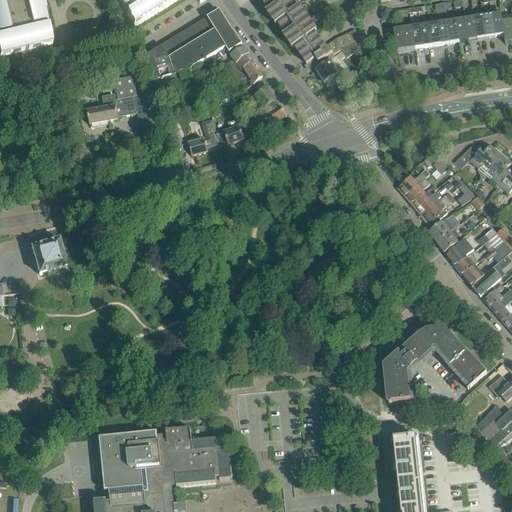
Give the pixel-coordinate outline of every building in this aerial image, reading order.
[(41,48),(52,45),(48,29),(47,29),(46,25),(47,25),(46,24),(50,23),(47,14),(44,14),(41,3),(45,2),(44,0),(117,0),(124,10),(125,9),(128,14),(126,15),(133,26),(175,0),(0,0),(0,57),(11,55),(12,58),(19,57),(18,54),(21,53),(22,56),(31,53),(30,51),(34,50),(35,53),(41,51),(41,48)] [(380,0),(381,4),(392,1),(391,0),(264,0),(267,4),(265,6),(269,12),(267,13),(276,26),(278,24),(285,35),(283,37),(292,49),(294,48),(301,57),(307,65),(309,64),(312,68),(313,67),(319,63),(320,65),(340,50),(357,43),(351,33),(337,40),(329,45),(331,49),(330,50),(331,52),(329,54),(324,47),(321,42),(317,37),(315,33),(317,32),(300,7),(297,9),(291,0),(380,0)] [(446,13),(445,4),(436,6),(438,15),(446,13)] [(486,39),(496,38),(492,16),(491,10),(482,12),(483,18),(486,39)] [(474,19),(473,13),(464,14),(465,20),(469,42),(478,41),(474,19)] [(227,55),(243,46),(242,44),(241,44),(231,30),(224,18),(224,17),(214,15),(142,59),(150,78),(159,97),(194,86),(192,79),(189,71),(189,70),(224,49),(227,55)] [(505,37),(502,22),(501,15),(492,16),(496,38),(505,37)] [(483,18),(474,19),(478,41),(486,39),(483,18)] [(469,42),(465,20),(456,22),(460,43),(469,42)] [(511,43),(511,21),(502,22),(505,37),(505,44),(511,43)] [(460,43),(456,22),(448,23),(451,45),(460,43)] [(451,45),(448,23),(439,24),(442,46),(451,45)] [(442,46),(439,24),(430,26),(433,47),(442,46)] [(433,47),(430,26),(421,27),(424,49),(433,47)] [(424,49),(421,27),(412,28),(415,50),(424,49)] [(415,50),(412,28),(403,30),(393,31),(397,53),(415,50)] [(361,41),(356,31),(351,33),(357,43),(361,41)] [(343,50),(341,51),(346,58),(347,59),(353,55),(361,49),(357,43),(343,50)] [(236,64),(249,55),(244,48),(236,53),(230,56),(233,60),(224,67),(226,70),(229,71),(232,69),(237,65),(236,64)] [(265,76),(254,61),(249,55),(236,64),(237,65),(232,69),(248,89),(254,85),(257,82),(265,76)] [(330,61),(315,71),(324,84),(344,71),(340,65),(336,68),(330,61)] [(199,76),(197,69),(189,71),(192,79),(199,76)] [(276,101),(267,88),(259,94),(250,100),(259,112),(264,110),(276,101)] [(87,112),(90,126),(119,121),(118,118),(138,114),(140,127),(137,128),(149,126),(158,124),(152,94),(113,101),(112,96),(103,98),(105,109),(87,112)] [(287,117),(276,101),(264,110),(259,112),(270,129),(287,117)] [(242,118),(237,106),(232,110),(236,120),(242,118)] [(244,141),(241,132),(240,128),(236,121),(228,124),(230,131),(227,132),(226,129),(216,132),(219,143),(221,149),(244,141)] [(206,146),(219,143),(216,132),(212,122),(207,123),(209,131),(210,130),(212,138),(189,144),(192,158),(208,154),(206,146)] [(184,147),(180,137),(179,132),(173,134),(178,149),(184,147)] [(490,170),(501,157),(490,148),(486,153),(482,149),(478,153),(471,148),(464,157),(470,162),(470,163),(479,170),(478,171),(481,180),(485,176),(490,170)] [(442,159),(433,166),(437,171),(449,160),(446,156),(442,159)] [(511,165),(501,157),(490,170),(485,176),(491,181),(497,186),(494,189),(497,191),(500,187),(511,173),(507,170),(511,165)] [(442,176),(451,168),(457,175),(459,174),(460,172),(449,160),(437,171),(442,176)] [(405,199),(426,181),(431,176),(426,171),(421,175),(422,177),(415,183),(411,178),(397,190),(405,199)] [(511,173),(500,187),(497,191),(498,191),(501,189),(508,195),(511,190),(511,173)] [(463,178),(459,174),(457,175),(453,178),(457,183),(460,180),(463,178)] [(457,183),(453,187),(457,191),(459,189),(461,188),(464,185),(460,180),(457,183)] [(425,196),(424,195),(423,193),(430,187),(429,184),(426,181),(405,199),(412,207),(425,196)] [(475,198),(464,185),(461,188),(459,189),(465,195),(458,201),(462,207),(470,202),(475,198)] [(416,212),(432,198),(431,196),(436,191),(433,187),(424,195),(425,196),(412,207),(416,212)] [(446,212),(455,204),(456,203),(449,194),(439,202),(438,201),(421,217),(431,229),(438,222),(448,215),(446,212)] [(421,217),(438,201),(440,199),(438,198),(435,201),(432,198),(416,212),(421,217)] [(473,214),(474,216),(485,206),(478,199),(472,204),(478,210),(473,214)] [(450,234),(455,230),(446,220),(442,223),(437,227),(429,233),(437,243),(450,234)] [(453,248),(458,244),(462,241),(455,230),(450,234),(437,243),(445,254),(453,248)] [(484,245),(497,235),(493,230),(479,242),(483,246),(484,245)] [(504,242),(510,237),(503,230),(497,235),(484,245),(491,253),(504,242)] [(511,240),(511,239),(510,237),(504,242),(491,253),(486,257),(489,262),(497,255),(502,261),(511,252),(511,248),(508,244),(511,240)] [(59,241),(31,248),(39,275),(40,275),(40,276),(42,276),(42,274),(48,273),(48,274),(49,275),(50,274),(50,273),(50,272),(61,269),(62,270),(63,270),(64,270),(65,269),(65,268),(67,267),(59,241)] [(463,242),(454,249),(446,256),(455,268),(467,258),(466,257),(474,252),(468,244),(466,246),(463,242)] [(462,276),(475,266),(478,264),(472,255),(467,258),(455,268),(462,276)] [(506,258),(484,277),(472,288),(480,298),(488,292),(501,279),(497,275),(511,263),(506,258)] [(472,288),(484,277),(475,266),(462,276),(472,288)] [(490,310),(509,293),(507,291),(507,292),(502,286),(491,295),(484,302),(490,310)] [(497,317),(509,306),(511,303),(511,290),(509,293),(490,310),(497,317)] [(503,324),(511,315),(511,309),(509,306),(497,317),(503,324)] [(509,331),(511,328),(511,315),(503,324),(509,331)] [(451,339),(451,338),(448,336),(444,333),(440,332),(436,331),(431,331),(427,333),(423,334),(420,337),(416,341),(414,339),(413,339),(413,340),(409,343),(402,349),(404,351),(399,356),(397,354),(390,360),(392,362),(385,368),(389,404),(412,402),(409,374),(412,371),(412,370),(415,368),(415,367),(417,365),(418,366),(432,352),(432,350),(434,349),(436,349),(437,350),(437,352),(470,389),(487,374),(481,367),(479,369),(475,365),(477,363),(476,362),(475,364),(471,360),(473,358),(461,346),(460,347),(456,343),(458,342),(457,341),(455,343),(451,339)] [(507,404),(511,398),(511,381),(498,394),(496,392),(494,394),(499,400),(501,397),(507,404)] [(489,444),(511,423),(511,411),(496,425),(488,416),(475,428),(486,441),(489,444)] [(491,453),(511,433),(511,423),(489,444),(486,447),(491,453)] [(208,427),(194,428),(195,438),(209,436),(208,427)] [(228,451),(226,438),(192,441),(191,430),(166,432),(166,433),(176,433),(176,440),(167,441),(167,442),(164,442),(164,437),(158,438),(157,433),(100,439),(105,492),(109,492),(110,500),(111,500),(111,503),(107,503),(107,501),(93,502),(94,511),(173,511),(185,511),(184,503),(172,504),(170,487),(176,486),(177,489),(217,484),(216,479),(219,478),(220,481),(233,480),(231,454),(225,455),(225,452),(228,451)] [(424,511),(416,438),(394,440),(394,442),(395,442),(396,448),(394,448),(396,462),(397,462),(398,468),(397,468),(397,469),(398,469),(399,475),(397,475),(399,489),(400,489),(401,495),(400,495),(400,497),(401,497),(402,502),(400,503),(401,511),(424,511)] [(511,462),(504,455),(503,456),(499,461),(507,469),(511,464),(511,462)]
